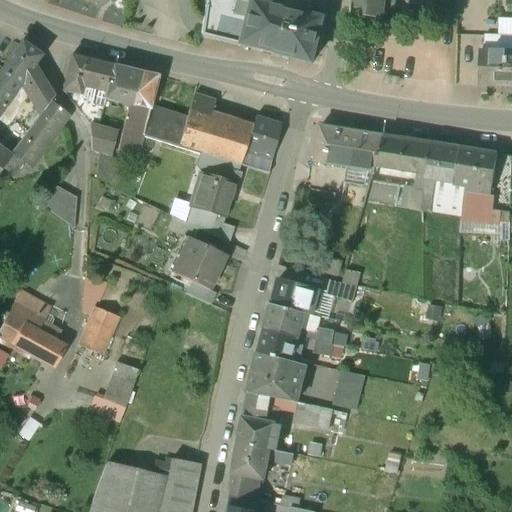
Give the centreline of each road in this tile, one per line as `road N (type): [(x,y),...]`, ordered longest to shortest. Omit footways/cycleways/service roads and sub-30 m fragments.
road 1 (residential): [(302,91),(200,511)]
road 2 (tertiary): [(0,8),(302,91)]
road 3 (tertiary): [(323,96),(511,123)]
